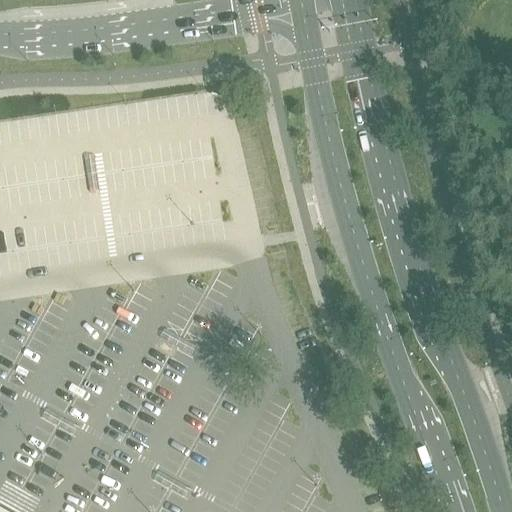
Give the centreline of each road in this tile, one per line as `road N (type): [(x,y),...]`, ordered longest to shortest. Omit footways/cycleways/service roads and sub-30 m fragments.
road 1 (secondary): [(503,511),(407,226),(355,0)]
road 2 (secondary): [(302,7),(363,266),(453,511)]
road 3 (unclassified): [(138,29),(302,7)]
road 4 (unclassified): [(0,38),(138,29)]
